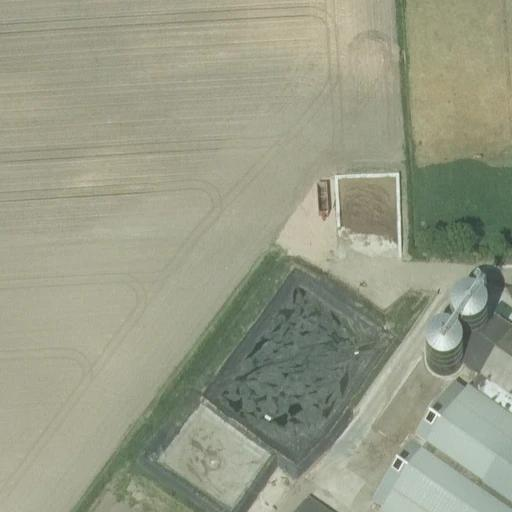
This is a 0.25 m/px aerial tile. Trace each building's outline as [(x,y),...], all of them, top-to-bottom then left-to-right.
[(360,425),(384,443),(469,329),(445,311),(360,425)] [(338,408),(361,423),(373,406),(373,405),(385,386),(389,388),(396,377),(391,373),(417,334),(396,321),(338,408)] [(511,332),(509,330),(477,377),(481,379),(511,401),(511,332)] [(454,390),(371,507),(377,511),(511,511),(511,401),(481,379),(471,394),(467,391),(463,396),(454,390)] [(323,511),(307,501),(298,511),(323,511)]
